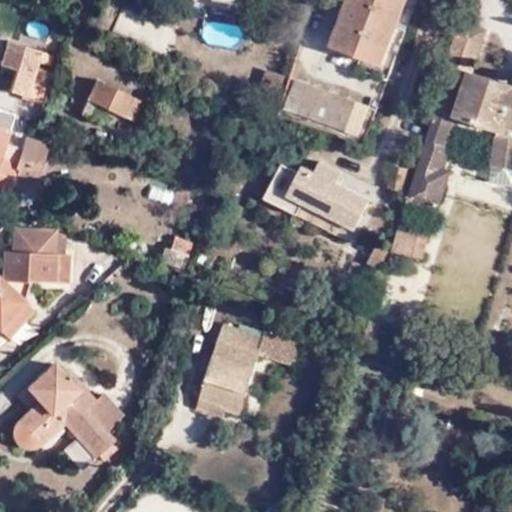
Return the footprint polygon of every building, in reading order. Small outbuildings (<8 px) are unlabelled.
[(406,0),(348,0),(332,44),(382,63),(406,0)] [(489,31),(461,21),(451,53),(457,55),(477,62),(489,31)] [(6,85),(44,99),(54,70),(41,65),(38,71),(31,69),(35,55),(39,45),(7,34),(0,52),(0,59),(13,64),(6,85)] [(39,45),(35,55),(49,61),(53,51),(39,45)] [(474,72),(477,62),(457,55),(453,65),(474,72)] [(511,85),(474,72),(453,65),(438,108),(455,114),(502,130),(504,124),(511,126),(511,85)] [(142,101),(97,80),(88,98),(133,121),(142,101)] [(368,105),(296,81),(286,108),(356,135),(368,105)] [(445,143),(455,114),(438,108),(429,139),(445,143)] [(12,182),(17,184),(32,139),(25,136),(20,150),(5,145),(14,116),(0,111),(0,185),(10,189),(12,182)] [(429,139),(426,138),(407,199),(439,209),(453,167),(443,164),(449,145),(445,143),(429,139)] [(32,139),(17,184),(31,189),(46,144),(32,139)] [(272,201),(297,214),(304,201),(336,217),(355,226),(369,199),(301,165),(290,187),(282,183),(272,201)] [(404,190),(408,168),(394,165),(390,187),(404,190)] [(304,201),(297,214),(329,229),(336,217),(304,201)] [(401,216),(392,248),(424,255),(432,224),(401,216)] [(0,329),(25,305),(31,285),(69,287),(70,259),(65,258),(66,233),(12,230),(12,255),(5,255),(4,284),(0,280),(0,329)] [(376,260),(374,265),(380,268),(382,261),(385,262),(390,247),(379,243),(373,259),(376,260)] [(184,255),(162,247),(157,259),(180,268),(184,255)] [(112,276),(125,265),(115,255),(103,264),(112,276)] [(104,283),(93,292),(102,302),(113,292),(104,283)] [(34,315),(25,305),(0,329),(0,335),(6,342),(34,315)] [(226,411),(234,413),(246,418),(264,360),(300,371),(307,350),(271,338),(270,343),(229,328),(205,400),(227,408),(226,411)] [(74,389),(51,365),(26,388),(41,404),(32,412),(12,432),(12,438),(16,445),(22,449),(27,450),(33,450),(37,448),(64,424),(97,459),(114,442),(106,433),(84,411),(94,401),(79,385),(74,389)] [(26,388),(17,396),(32,412),(41,404),(26,388)] [(104,393),(94,401),(84,411),(106,433),(124,415),(104,393)] [(231,420),(234,413),(226,411),(227,408),(205,400),(202,410),(231,420)]
